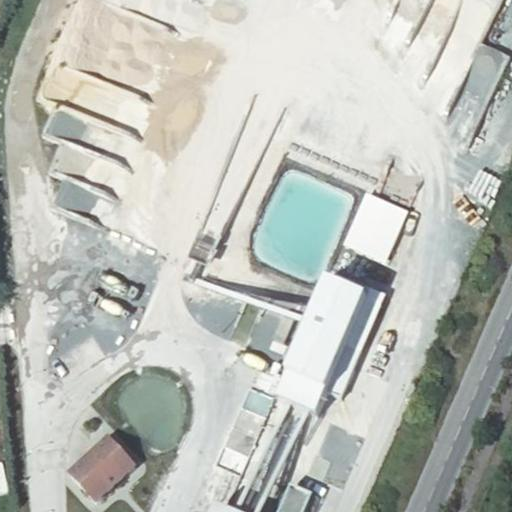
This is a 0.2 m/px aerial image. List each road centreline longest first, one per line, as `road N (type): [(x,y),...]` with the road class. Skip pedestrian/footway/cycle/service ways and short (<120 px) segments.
road 1 (unknown): [(294,38),(363,77),(414,130),(440,189),(437,253),(338,511)]
road 2 (unknown): [(41,433),(12,171),(15,113),(49,0)]
road 3 (unknown): [(294,38),(220,114),(191,169),(172,231),(169,313)]
road 4 (unclassified): [(417,511),(511,294)]
road 5 (unknown): [(175,511),(212,431),(214,384),(199,343),(169,313)]
road 6 (unknown): [(169,313),(41,433)]
